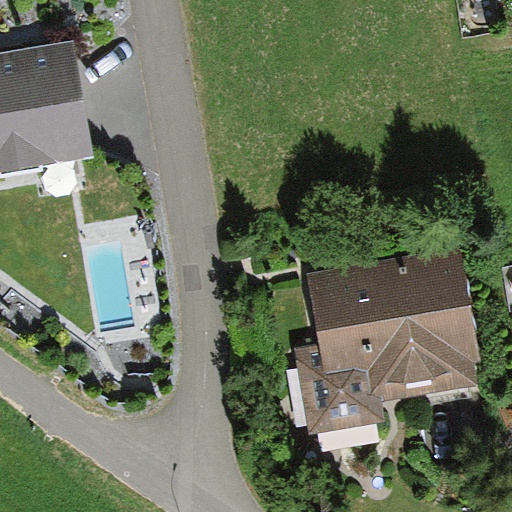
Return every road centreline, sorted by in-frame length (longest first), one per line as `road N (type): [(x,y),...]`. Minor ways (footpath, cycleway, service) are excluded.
road 1 (residential): [(160,0),(206,342),(200,396),(145,475)]
road 2 (residential): [(0,352),(145,475)]
